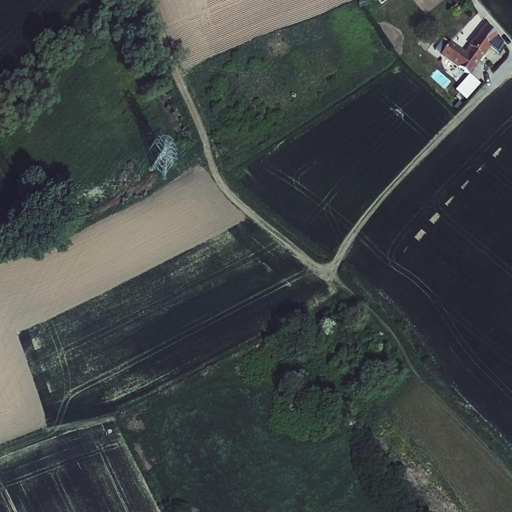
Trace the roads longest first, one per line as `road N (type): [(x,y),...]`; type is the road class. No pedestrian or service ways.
road 1 (track): [(511,66),(369,215),(337,268),(511,461)]
road 2 (track): [(337,268),(319,269),(220,185),(151,0)]
